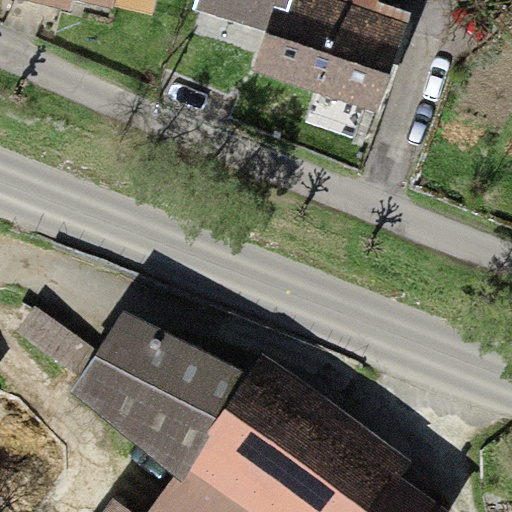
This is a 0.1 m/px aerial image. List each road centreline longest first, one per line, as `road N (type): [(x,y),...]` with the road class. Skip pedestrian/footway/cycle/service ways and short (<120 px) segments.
road 1 (residential): [(511,268),(237,166),(0,63)]
road 2 (primary): [(511,387),(0,183)]
road 3 (track): [(0,351),(94,457),(94,471),(65,511)]
